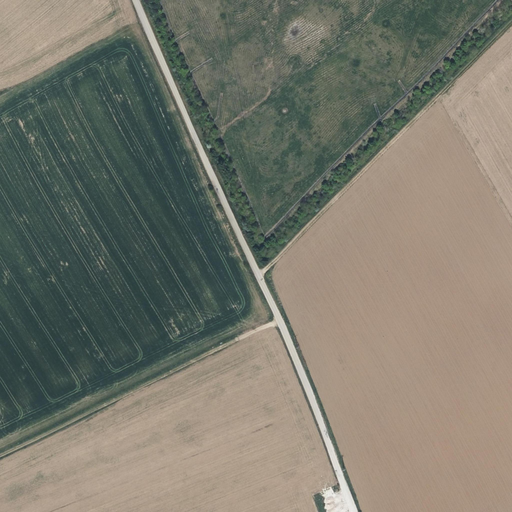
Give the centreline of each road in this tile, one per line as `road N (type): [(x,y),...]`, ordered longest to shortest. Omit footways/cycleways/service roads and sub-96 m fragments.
road 1 (unclassified): [(353,511),(282,323),(136,0)]
road 2 (track): [(511,25),(260,277)]
road 3 (track): [(0,460),(282,323)]
